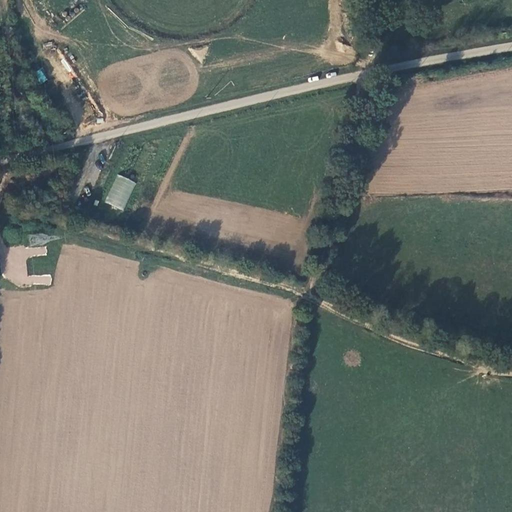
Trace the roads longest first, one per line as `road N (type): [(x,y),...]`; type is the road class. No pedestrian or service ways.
road 1 (unclassified): [(511,51),(354,76),(0,163)]
road 2 (track): [(315,301),(383,71)]
